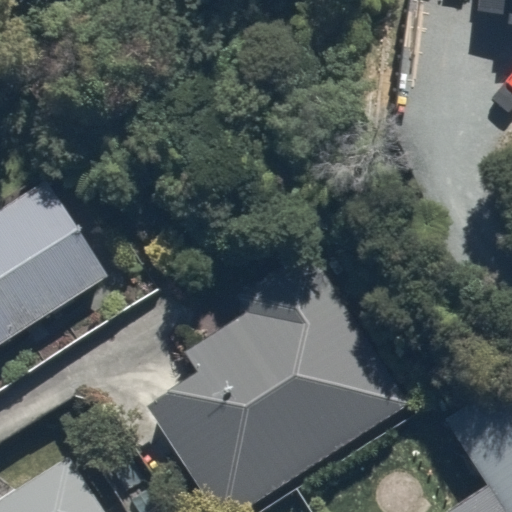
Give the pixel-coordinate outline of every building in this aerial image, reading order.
[(511,0),(474,0),(473,13),(506,16),(508,25),(511,25),(511,0)] [(0,334),(102,263),(40,174),(0,202),(0,334)] [(233,511),(412,396),(322,259),(184,349),(198,370),(146,405),(216,511),(233,511)] [(511,511),(511,397),(455,434),(506,511),(511,511)] [(0,511),(106,511),(69,452),(0,495),(0,511)]
